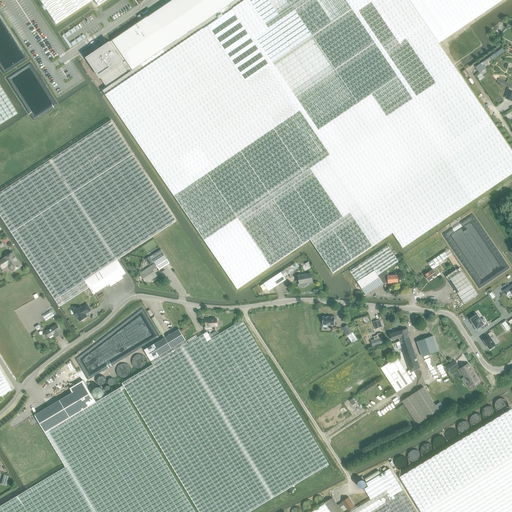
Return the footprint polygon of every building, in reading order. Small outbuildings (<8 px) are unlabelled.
[(39,0),(56,23),(89,1),(94,8),(106,0),(39,0)] [(171,0),(86,58),(106,88),(103,89),(105,93),(241,0),(171,0)] [(511,178),(511,145),(411,0),(241,0),(105,93),(101,95),(236,294),(311,243),(334,278),(386,243),(395,236),(406,251),(511,178)] [(502,48),(482,62),(484,64),(490,60),(491,61),(505,51),(502,48)] [(482,62),(475,67),(479,73),(480,73),(486,68),(484,64),(482,62)] [(498,79),(497,82),(511,88),(511,86),(498,79)] [(0,123),(17,113),(0,86),(0,123)] [(0,215),(59,306),(90,287),(86,280),(117,259),(176,221),(155,188),(111,120),(0,191),(0,215)] [(387,245),(350,270),(357,281),(374,270),(378,276),(387,269),(398,262),(387,245)] [(449,249),(428,263),(432,270),(439,265),(439,264),(438,264),(452,254),(449,249)] [(161,250),(150,257),(153,262),(154,262),(163,256),(164,255),(161,250)] [(13,271),(22,266),(18,260),(18,261),(13,253),(5,258),(5,259),(0,261),(0,264),(3,268),(9,265),(13,271)] [(163,256),(154,262),(159,270),(160,270),(164,267),(170,263),(164,255),(163,256)] [(86,280),(90,287),(94,293),(109,284),(111,286),(124,278),(122,276),(126,273),(117,259),(86,280)] [(295,263),(281,272),(285,277),(298,268),(295,263)] [(154,264),(140,273),(141,275),(145,282),(151,279),(157,276),(155,273),(158,271),(154,265),(154,264)] [(443,271),(439,265),(433,269),(432,270),(425,275),(429,281),(443,271)] [(456,270),(446,276),(448,280),(464,304),(478,295),(476,293),(462,271),(460,268),(457,270),(456,270)] [(383,284),(389,283),(398,282),(397,275),(388,276),(387,269),(378,276),(383,284)] [(369,293),(383,284),(378,276),(374,270),(357,281),(361,287),(366,295),(369,293)] [(281,272),(263,284),(268,291),(286,279),(285,277),(281,272)] [(309,284),(313,283),(311,274),(299,276),(299,281),(300,281),(300,284),(298,284),(299,286),(300,287),(301,287),(302,287),(303,287),(304,287),(305,287),(309,284)] [(83,315),(86,313),(87,313),(91,310),(87,304),(81,308),(80,307),(73,311),(80,321),(81,320),(82,320),(85,319),(85,317),(83,315)] [(52,309),(47,313),(42,316),(46,321),(56,315),(52,309)] [(481,320),(477,314),(470,319),(477,329),(481,326),(483,330),(489,326),(483,318),(481,320)] [(337,315),(325,315),(325,323),(337,323),(337,315)] [(205,319),(206,327),(214,326),(214,331),(218,330),(217,319),(212,320),(212,318),(205,319)] [(188,343),(153,364),(122,382),(199,511),(248,511),(328,465),(300,416),(241,319),(215,335),(211,338),(208,332),(189,345),(188,343)] [(382,327),(380,320),(373,322),(376,329),(382,327)] [(62,333),(57,324),(45,332),(46,333),(44,334),(45,336),(45,337),(47,338),(48,336),(49,338),(55,334),(56,337),(62,333)] [(192,324),(181,330),(182,332),(193,326),(192,324)] [(347,336),(352,333),(348,325),(342,328),(347,336)] [(145,349),(153,364),(188,343),(179,329),(145,349)] [(408,329),(398,332),(400,338),(399,338),(398,339),(399,341),(396,343),(398,349),(402,348),(411,372),(420,368),(417,360),(408,334),(409,333),(408,329)] [(392,341),(398,339),(399,338),(400,338),(398,332),(398,333),(397,332),(391,334),(391,335),(390,335),(392,341)] [(487,338),(483,340),(486,344),(487,346),(490,349),(491,350),(494,347),(493,347),(496,345),(490,337),(492,335),(490,332),(486,335),(487,338)] [(352,333),(347,336),(352,343),(357,340),(352,333)] [(382,336),(371,341),(373,347),(384,342),(382,336)] [(423,357),(438,351),(433,336),(417,342),(423,357)] [(413,382),(404,368),(397,358),(381,368),(396,393),(413,382)] [(455,361),(445,367),(448,373),(459,366),(455,361)] [(469,365),(460,370),(464,377),(466,376),(468,380),(467,381),(469,385),(472,383),(472,384),(478,380),(469,365)] [(0,395),(11,389),(0,370),(0,395)] [(72,393),(35,415),(45,432),(96,402),(83,380),(70,388),(72,393)] [(27,490),(0,506),(0,511),(195,511),(120,387),(96,402),(45,432),(66,467),(27,490)] [(424,387),(402,401),(417,424),(439,410),(424,387)] [(400,476),(421,511),(511,511),(511,409),(511,408),(400,476)] [(415,511),(398,483),(389,469),(362,485),(371,499),(349,511),(330,511),(325,504),(311,511),(415,511)] [(324,503),(325,504),(330,511),(341,511),(339,508),(345,505),(348,510),(354,506),(349,497),(343,501),(343,502),(338,505),(333,497),(324,503)]
